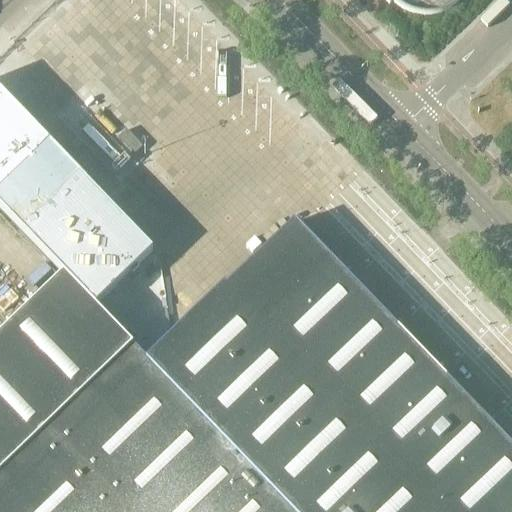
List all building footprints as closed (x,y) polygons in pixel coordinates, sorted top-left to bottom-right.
[(385,0),(390,5),(393,2),(395,5),(398,7),(401,9),(405,11),(408,13),(411,14),(415,15),(419,16),(422,16),(426,17),(430,16),(434,16),(437,15),(441,14),(444,13),(448,11),(451,9),(454,7),(457,5),(460,2),(457,0),(385,0)] [(0,95),(0,210),(95,309),(113,292),(153,254),(0,95)] [(221,292),(147,362),(227,447),(289,511),(511,511),(511,450),(418,353),(373,306),(344,276),(294,225),(247,270),(227,290),(225,287),(221,292)] [(61,280),(0,338),(0,475),(132,349),(63,277),(61,280)] [(0,475),(0,511),(289,511),(227,447),(147,363),(132,349),(0,475)]
